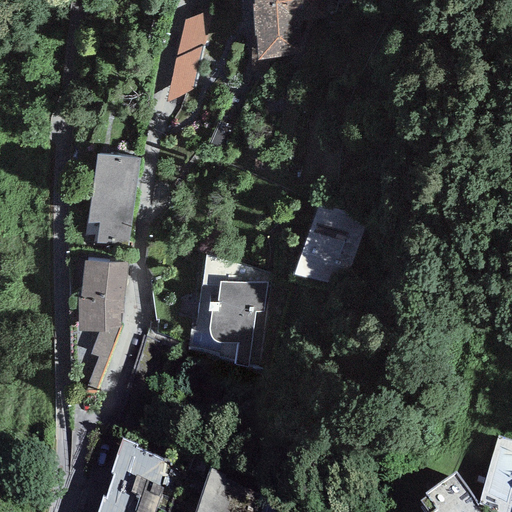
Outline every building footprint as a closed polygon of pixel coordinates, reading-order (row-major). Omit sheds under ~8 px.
[(330,0),(254,0),(255,5),(251,5),(254,37),(255,37),(257,61),(296,58),(292,13),(331,9),(330,0)] [(209,11),(184,20),(168,102),(193,89),(209,11)] [(139,159),(97,154),(88,224),(98,225),(95,246),(127,251),(139,159)] [(368,217),(318,201),(294,274),(344,290),(368,217)] [(127,264),(84,261),(81,298),(77,298),(78,331),(100,329),(120,328),(120,314),(123,314),(127,264)] [(266,283),(220,282),(217,303),(209,303),(208,312),(211,312),(208,325),(208,331),(211,338),(215,341),(219,343),(224,344),(231,344),(237,343),(234,366),(258,368),(265,312),(263,312),(266,283)] [(97,390),(120,328),(100,329),(90,354),(97,358),(87,386),(97,390)] [(456,472),(425,494),(438,509),(433,511),(511,511),(511,440),(498,435),(478,506),(456,472)] [(138,446),(122,440),(109,474),(113,475),(105,498),(102,497),(97,511),(155,511),(163,488),(158,485),(166,462),(135,449),(138,446)] [(228,475),(211,469),(196,511),(252,511),(257,501),(224,491),(228,475)]
